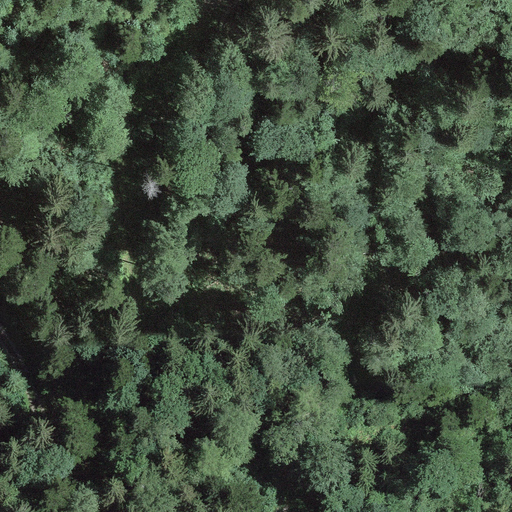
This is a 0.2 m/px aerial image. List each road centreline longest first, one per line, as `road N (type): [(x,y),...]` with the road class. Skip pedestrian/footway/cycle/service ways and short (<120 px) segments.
road 1 (track): [(88,511),(107,388),(144,292),(128,136),(139,103),(220,0)]
road 2 (track): [(284,511),(356,367),(354,248)]
road 3 (track): [(78,511),(34,392),(0,337)]
